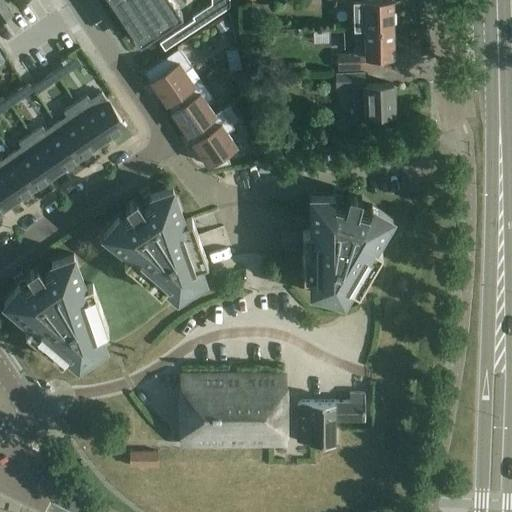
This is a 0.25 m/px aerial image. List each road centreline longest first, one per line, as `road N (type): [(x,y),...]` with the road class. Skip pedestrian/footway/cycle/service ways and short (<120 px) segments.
road 1 (secondary): [(500,116),(479,511)]
road 2 (residential): [(0,259),(164,148),(68,0)]
road 3 (unknown): [(24,409),(227,325),(335,346)]
road 4 (tertiary): [(4,484),(27,433),(24,409),(0,372)]
